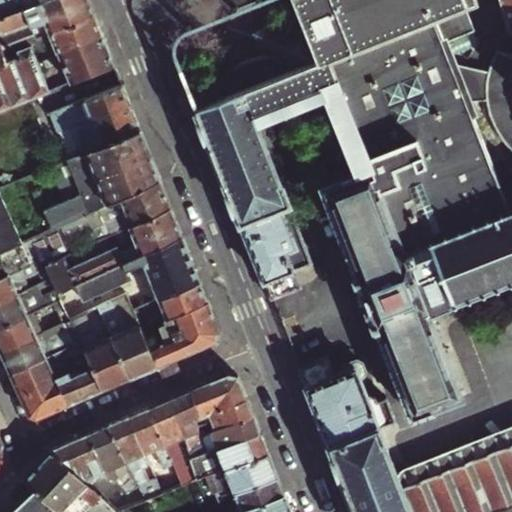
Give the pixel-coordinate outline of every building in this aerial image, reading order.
[(90,0),(38,0),(0,15),(0,38),(10,62),(23,56),(22,52),(31,49),(30,46),(38,43),(36,38),(96,13),(90,0)] [(0,0),(0,15),(38,0),(0,0)] [(511,277),(511,206),(472,100),(491,100),(492,106),(493,111),(495,117),(497,122),(500,127),(503,132),(506,137),(509,141),(511,144),(511,52),(502,47),(497,56),(495,61),(493,70),(457,63),(449,41),(479,29),(468,1),(471,0),(296,0),(298,4),(290,32),(283,53),(282,56),(276,59),(274,54),(264,57),(254,60),(245,65),(236,71),(228,78),(221,86),(215,94),(210,103),(210,105),(200,109),(198,110),(242,222),(271,210),(279,228),(250,240),(266,281),(296,269),(288,249),(295,246),(280,207),(290,204),(253,110),(335,78),(365,153),(370,165),(342,177),(323,184),(415,415),(464,395),(431,310),(511,277)] [(58,51),(103,32),(96,13),(36,38),(38,43),(30,46),(31,49),(32,50),(38,48),(42,57),(58,51)] [(259,46),(283,53),(290,32),(266,24),(259,46)] [(58,51),(70,81),(115,63),(103,32),(58,51)] [(0,65),(10,62),(0,38),(0,65)] [(32,50),(31,49),(22,52),(23,56),(10,62),(0,65),(0,110),(48,90),(32,50)] [(82,152),(141,128),(124,84),(51,114),(55,123),(68,118),(82,152)] [(51,228),(161,177),(141,128),(82,152),(52,165),(66,200),(43,210),(51,228)] [(365,153),(337,164),(342,177),(370,165),(365,153)] [(161,177),(51,228),(20,242),(0,251),(0,276),(39,259),(42,264),(46,262),(64,254),(81,246),(76,235),(114,218),(119,229),(172,205),(161,177)] [(0,251),(20,242),(0,191),(0,251)] [(296,269),(312,262),(290,204),(280,207),(295,246),(288,249),(296,269)] [(59,290),(183,234),(172,205),(119,229),(112,232),(117,244),(69,266),(64,254),(46,262),(59,290)] [(279,228),(271,210),(242,222),(250,240),(279,228)] [(152,282),(159,299),(201,280),(183,234),(59,290),(71,317),(85,310),(88,310),(83,299),(132,278),(136,289),(152,282)] [(49,268),(46,262),(42,264),(39,259),(0,276),(0,301),(21,292),(33,287),(29,278),(49,268)] [(273,298),(303,286),(296,269),(266,281),(273,298)] [(209,301),(201,280),(159,299),(168,320),(209,301)] [(0,301),(0,327),(57,302),(52,290),(25,302),(21,292),(0,301)] [(127,293),(98,305),(112,335),(131,377),(159,365),(150,344),(127,293)] [(168,320),(162,322),(168,336),(150,344),(159,365),(218,340),(221,330),(209,301),(168,320)] [(0,327),(0,346),(2,351),(39,334),(66,322),(57,302),(0,327)] [(71,317),(89,357),(103,389),(131,377),(112,335),(96,343),(94,338),(97,336),(85,310),(71,317)] [(39,334),(2,351),(9,367),(74,339),(70,331),(43,343),(39,334)] [(9,367),(21,393),(57,377),(80,366),(78,361),(83,359),(74,339),(9,367)] [(511,442),(404,485),(398,471),(381,426),(398,419),(388,395),(379,398),(377,395),(372,393),(369,394),(362,376),(365,375),(368,369),(364,360),(358,358),(346,364),(348,369),(338,373),(331,355),(300,367),(357,511),(490,511),(511,503),(511,442)] [(80,366),(57,377),(68,404),(103,389),(89,357),(83,359),(78,361),(80,366)] [(211,413),(248,397),(239,375),(229,372),(191,388),(201,414),(193,418),(196,425),(201,424),(201,425),(214,420),(211,413)] [(57,377),(21,393),(30,413),(38,417),(68,404),(57,377)] [(201,414),(191,388),(172,397),(182,422),(193,418),(201,414)] [(182,422),(172,397),(151,406),(175,465),(187,460),(177,439),(188,435),(182,422)] [(255,414),(248,397),(211,413),(214,420),(201,425),(201,424),(196,425),(198,430),(204,428),(207,436),(211,431),(255,414)] [(151,406),(130,415),(146,453),(154,449),(163,470),(154,473),(144,477),(135,481),(138,487),(144,501),(184,485),(175,465),(151,406)] [(197,456),(261,430),(255,414),(211,431),(207,436),(203,441),(195,451),(197,456)] [(130,415),(110,423),(135,481),(144,477),(136,456),(146,453),(130,415)] [(193,418),(182,422),(188,435),(198,430),(196,425),(193,418)] [(110,423),(90,432),(106,472),(117,487),(122,493),(138,487),(135,481),(110,423)] [(511,442),(511,425),(398,471),(404,485),(511,442)] [(204,428),(198,430),(203,441),(207,436),(204,428)] [(269,452),(261,430),(197,456),(191,459),(200,479),(269,452)] [(106,472),(90,432),(53,448),(95,489),(104,496),(117,487),(106,472)] [(177,439),(187,460),(191,459),(197,456),(195,451),(188,435),(177,439)] [(95,489),(53,448),(39,462),(26,476),(38,487),(61,509),(76,495),(83,501),(95,489)] [(146,453),(154,473),(163,470),(154,449),(146,453)] [(216,501),(279,476),(269,452),(200,479),(193,482),(197,494),(212,488),(216,501)] [(239,511),(286,494),(279,476),(216,501),(220,511),(239,511)] [(63,511),(61,509),(38,487),(11,511),(63,511)] [(138,487),(122,493),(107,499),(119,511),(144,501),(138,487)] [(293,511),(286,494),(239,511),(293,511)] [(511,511),(511,503),(490,511),(511,511)]
